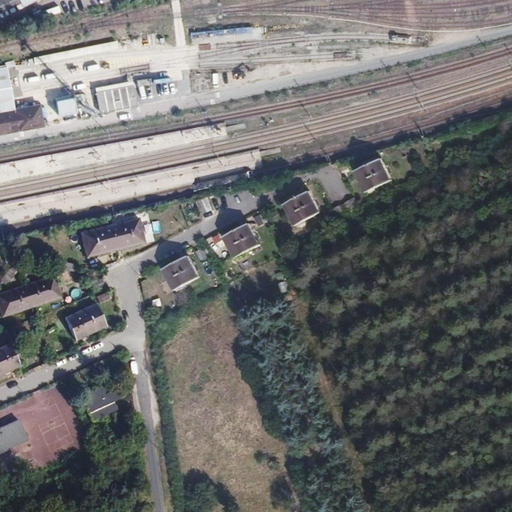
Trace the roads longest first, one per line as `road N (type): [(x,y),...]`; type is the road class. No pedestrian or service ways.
road 1 (unclassified): [(138,339),(127,271),(316,173)]
road 2 (unclassified): [(162,511),(138,339)]
road 3 (residential): [(0,394),(138,339)]
